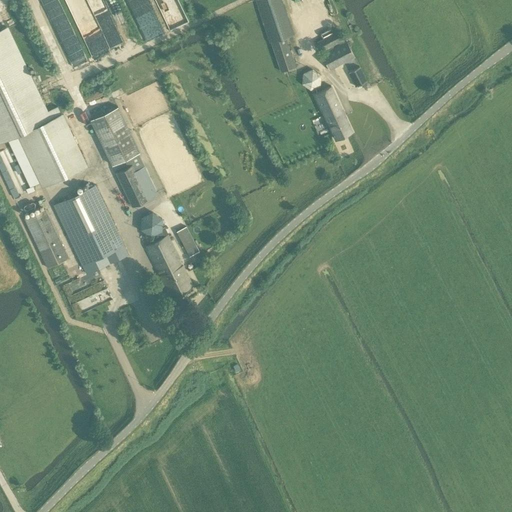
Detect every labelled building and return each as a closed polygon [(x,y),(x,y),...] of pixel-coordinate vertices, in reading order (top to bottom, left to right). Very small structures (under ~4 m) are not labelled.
[(271,42),(281,71),(295,67),(285,37),(293,35),(281,0),(255,0),(270,42),(271,42)] [(45,112),(6,27),(0,29),(0,142),(19,134),(44,186),(86,167),(57,106),(45,112)] [(338,30),(317,41),(322,52),(344,41),(338,30)] [(321,54),(330,70),(355,56),(347,41),(321,54)] [(349,72),(348,72),(355,87),(356,86),(367,81),(360,67),(349,72)] [(301,84),(310,90),(320,85),(321,75),(312,68),(302,73),(301,84)] [(363,83),(363,86),(364,89),(365,90),(366,90),(370,88),(371,87),(369,83),(368,82),(366,81),(363,83)] [(331,86),(314,93),(335,139),(352,132),(331,86)] [(90,119),(112,165),(139,152),(117,106),(90,119)] [(115,172),(132,206),(148,199),(157,194),(144,166),(135,171),(133,167),(132,164),(115,172)] [(95,185),(54,205),(83,265),(105,254),(110,263),(128,255),(123,246),(95,185)] [(45,209),(24,219),(47,268),(68,258),(45,209)] [(141,217),(140,229),(151,236),(152,235),(155,241),(167,235),(164,227),(162,228),(162,218),(152,211),(141,217)] [(176,231),(189,256),(199,251),(186,226),(176,231)] [(155,241),(145,246),(172,299),(193,286),(169,239),(171,237),(170,235),(168,236),(167,235),(155,241)]
